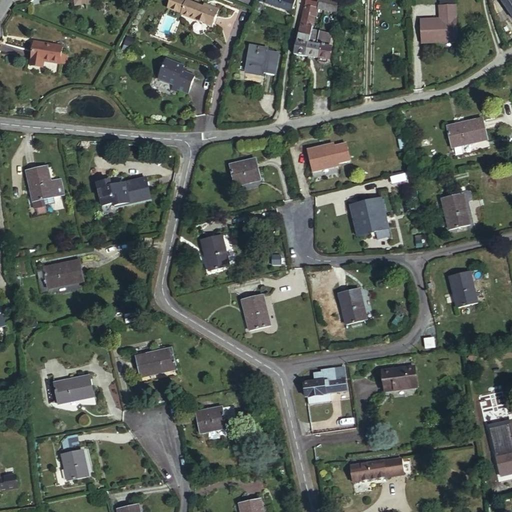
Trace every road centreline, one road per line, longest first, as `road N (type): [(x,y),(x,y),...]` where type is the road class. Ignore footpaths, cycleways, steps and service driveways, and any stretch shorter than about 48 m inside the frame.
road 1 (residential): [(187,140),(452,90),(511,52)]
road 2 (residential): [(269,372),(164,302),(159,290),(192,150),(187,140)]
road 3 (residential): [(269,372),(404,342),(421,314),(413,257)]
road 4 (residential): [(0,122),(187,140)]
road 5 (residential): [(413,257),(304,258),(298,218)]
road 6 (residential): [(308,511),(269,372)]
